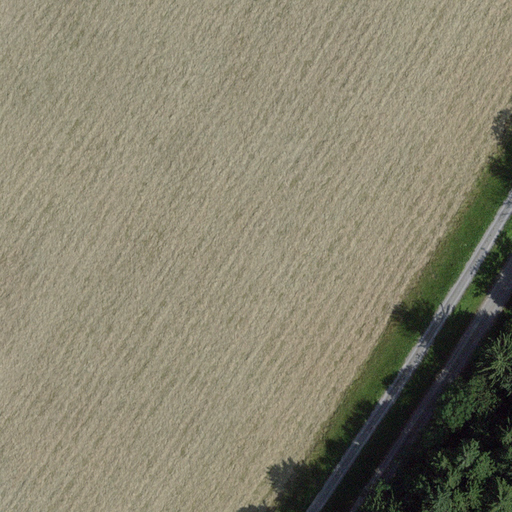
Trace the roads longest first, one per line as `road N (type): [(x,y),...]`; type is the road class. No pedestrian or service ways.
road 1 (track): [(511,205),(316,511)]
road 2 (track): [(363,511),(511,273)]
